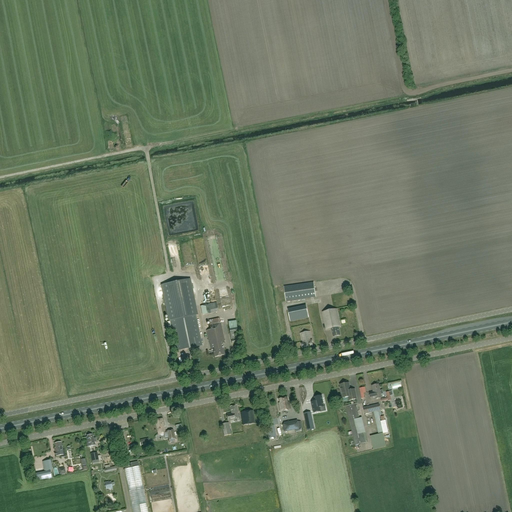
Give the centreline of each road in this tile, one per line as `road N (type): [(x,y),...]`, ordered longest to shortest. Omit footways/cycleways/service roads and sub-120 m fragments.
road 1 (primary): [(0,428),(511,321)]
road 2 (unclassified): [(0,444),(511,338)]
road 3 (unclassified): [(0,416),(511,310)]
road 4 (track): [(511,69),(410,93),(385,0)]
